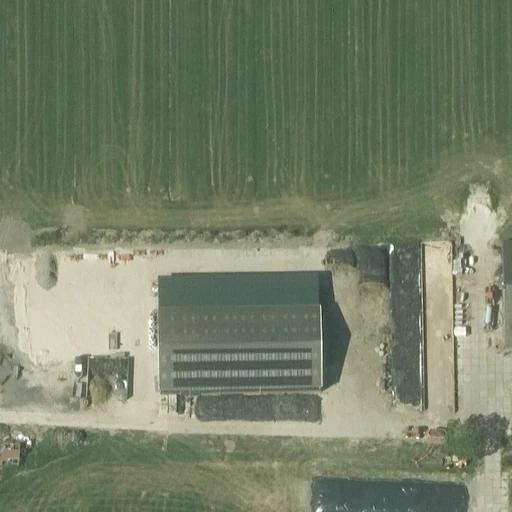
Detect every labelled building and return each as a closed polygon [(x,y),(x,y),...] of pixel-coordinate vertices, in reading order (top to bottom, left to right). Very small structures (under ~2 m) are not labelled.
[(421,293),(422,411),(454,410),(453,323),(471,322),(471,314),(454,315),(454,242),(422,243),(422,252),(393,252),(393,293),(421,293)] [(511,245),(502,245),(503,352),(511,352),(511,245)] [(158,398),(322,394),(320,311),(156,315),(158,398)] [(0,447),(0,453),(0,467),(18,469),(20,448),(0,447)] [(433,511),(435,486),(379,484),(377,511),(433,511)]
